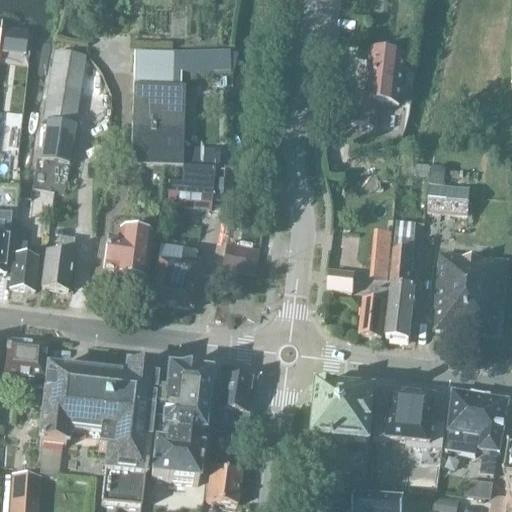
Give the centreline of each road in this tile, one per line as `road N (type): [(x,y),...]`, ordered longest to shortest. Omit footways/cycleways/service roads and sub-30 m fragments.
road 1 (tertiary): [(288,332),(303,211),(292,146),(324,0)]
road 2 (tertiary): [(265,352),(0,318)]
road 3 (residential): [(511,381),(311,357)]
road 4 (tertiary): [(269,511),(284,378)]
